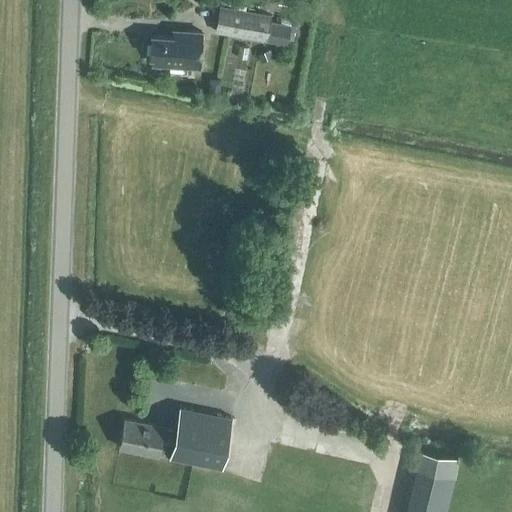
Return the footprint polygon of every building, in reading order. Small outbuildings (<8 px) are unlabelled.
[(219,6),(214,31),(286,45),(290,26),(269,22),(271,16),(219,6)] [(196,69),(198,34),(172,32),(171,37),(151,35),(149,57),(152,57),(151,66),(196,69)] [(222,467),(233,417),(179,405),(176,421),(174,429),(162,427),(162,426),(124,418),(119,447),(156,455),(157,453),(222,467)] [(349,511),(352,503),(351,503),(360,464),(270,444),(260,485),(314,497),(312,506),(330,510),(329,511),(349,511)] [(421,448),(405,511),(446,511),(458,456),(421,448)]
